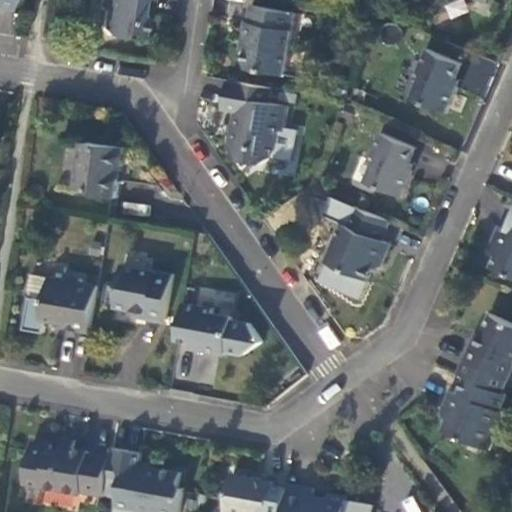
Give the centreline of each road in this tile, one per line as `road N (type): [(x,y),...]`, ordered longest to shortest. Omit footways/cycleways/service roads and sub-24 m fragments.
road 1 (residential): [(0,380),(269,428),(339,383)]
road 2 (residential): [(339,383),(403,338),(511,101)]
road 3 (residential): [(176,144),(339,383)]
road 4 (residential): [(0,64),(138,93),(176,144)]
road 5 (residential): [(176,144),(197,0)]
